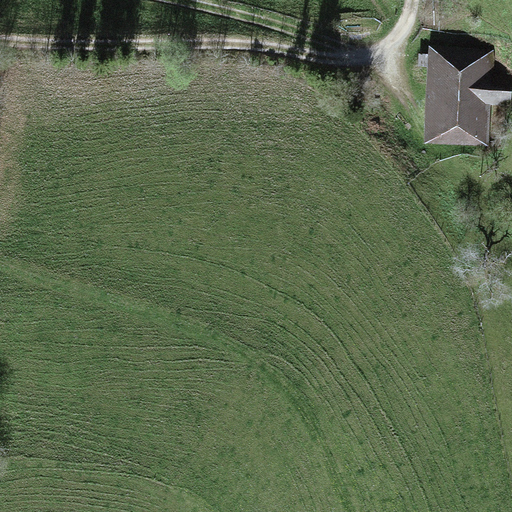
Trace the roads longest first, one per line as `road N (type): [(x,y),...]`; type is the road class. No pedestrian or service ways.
road 1 (track): [(367,56),(223,42),(0,36)]
road 2 (track): [(413,0),(400,35),(367,56),(171,0)]
